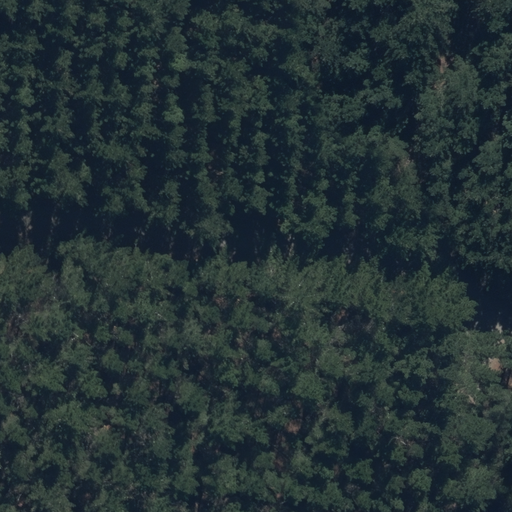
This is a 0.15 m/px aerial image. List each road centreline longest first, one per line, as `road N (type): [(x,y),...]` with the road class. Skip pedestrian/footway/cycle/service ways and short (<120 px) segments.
road 1 (track): [(0,221),(511,278)]
road 2 (track): [(458,511),(489,280)]
